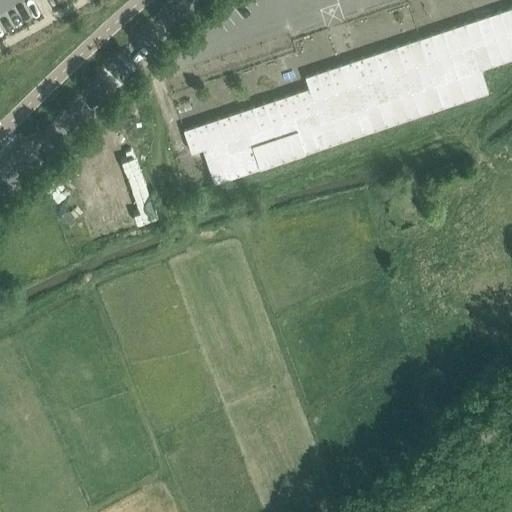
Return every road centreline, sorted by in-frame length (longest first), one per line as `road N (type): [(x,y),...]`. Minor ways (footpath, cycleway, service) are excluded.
road 1 (unclassified): [(0,188),(187,0)]
road 2 (unclassified): [(395,511),(511,409)]
